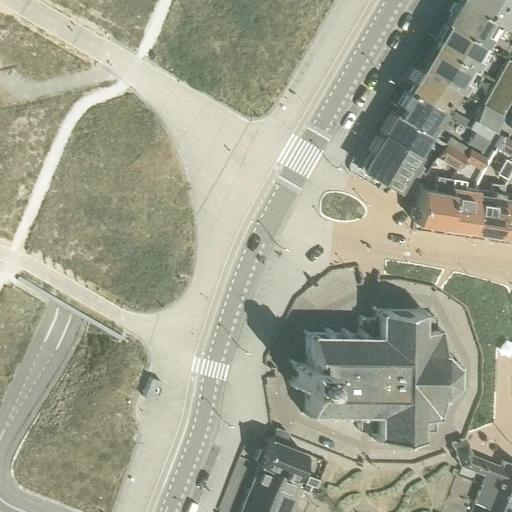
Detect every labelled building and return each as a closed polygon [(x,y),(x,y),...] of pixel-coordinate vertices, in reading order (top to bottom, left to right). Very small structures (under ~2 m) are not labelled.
[(511,0),(456,0),(455,1),(488,20),(499,26),(511,4),(511,0)] [(475,42),(488,20),(455,1),(443,22),(475,42)] [(484,47),(475,42),(443,22),(429,45),(464,66),(475,48),(481,52),(484,47)] [(451,88),(464,66),(429,45),(417,67),(448,86),(451,88)] [(511,62),(504,58),(490,81),(509,92),(511,86),(511,62)] [(435,108),(448,86),(417,67),(415,66),(402,89),(435,108)] [(502,104),(509,92),(490,81),(477,103),(478,103),(477,103),(497,115),(503,104),(502,104)] [(397,105),(393,113),(422,131),(435,108),(402,89),(401,91),(394,103),(397,105)] [(153,113),(144,103),(145,107),(145,114),(147,117),(149,119),(149,121),(149,123),(149,126),(147,128),(146,129),(145,130),(147,137),(145,138),(143,140),(141,141),(139,144),(138,147),(137,150),(138,154),(121,162),(132,185),(168,168),(172,169),(175,171),(177,174),(180,177),(181,181),(187,193),(191,198),(189,190),(187,180),(183,168),(179,157),(176,152),(173,145),(167,135),(160,123),(153,113)] [(448,116),(456,121),(483,137),(497,115),(477,103),(468,119),(451,110),(448,116)] [(422,132),(422,131),(391,112),(366,154),(371,157),(362,171),(390,187),(392,184),(404,191),(417,170),(405,163),(422,132)] [(466,137),(464,142),(476,149),(483,137),(456,121),(453,126),(464,132),(462,135),(466,137)] [(492,146),(511,156),(511,140),(499,134),(492,146)] [(458,153),(463,145),(448,135),(442,143),(458,153)] [(430,160),(442,143),(433,138),(421,154),(430,160)] [(442,143),(430,160),(440,167),(443,163),(454,169),(460,159),(467,148),(463,145),(458,153),(442,143)] [(467,148),(460,159),(476,168),(483,156),(467,148)] [(412,217),(412,221),(442,226),(449,177),(433,175),(431,189),(417,188),(414,207),(411,207),(409,217),(412,217)] [(461,179),(449,177),(442,226),(466,229),(472,186),(460,185),(461,179)] [(472,186),(466,229),(491,233),(497,195),(499,183),(487,182),(486,188),(472,186)] [(511,197),(497,195),(491,233),(511,235),(511,197)] [(442,398),(439,393),(449,384),(456,387),(458,383),(451,380),(451,366),(458,364),(456,360),(450,363),(440,353),(442,348),(439,346),(437,351),(436,351),(437,330),(439,328),(437,327),(435,328),(433,328),(433,316),(417,316),(417,311),(420,308),(418,306),(414,309),(376,309),(373,306),(370,308),(373,311),(373,315),(358,315),(357,316),(357,328),(356,328),(356,333),(343,333),(343,328),(340,328),(340,332),(327,332),(327,328),(324,328),(324,332),(306,332),(303,329),(301,332),(304,334),(304,354),(306,354),(306,363),(293,363),(289,358),(287,361),(291,365),(291,379),(286,383),(288,385),(292,381),(304,382),(303,412),(323,412),(323,416),(326,416),(326,412),(339,412),(339,416),(342,416),(342,412),(355,412),(355,417),(356,417),(356,429),(357,430),(373,430),(372,434),(369,437),(371,439),(375,436),(413,437),(416,440),(418,438),(415,435),(415,429),(432,430),(432,417),(434,417),(435,419),(438,417),(436,415),(436,395),(438,400),(442,398)] [(142,397),(158,403),(165,384),(148,378),(142,397)] [(275,427),(271,429),(267,438),(282,444),(287,432),(275,427)] [(256,464),(288,476),(294,479),(300,465),(294,463),(299,451),(282,444),(268,438),(267,438),(264,437),(254,463),(256,464)] [(450,443),(451,447),(452,451),(454,455),(466,451),(465,447),(462,438),(450,443)] [(457,464),(459,465),(482,475),(478,485),(508,497),(511,485),(511,464),(501,460),(498,466),(468,454),(466,451),(454,455),(457,464)] [(294,480),(294,479),(288,476),(256,464),(236,511),(287,511),(294,496),(289,494),(295,480),(294,480)] [(301,483),(312,487),(315,479),(304,475),(301,483)] [(481,505),(478,511),(501,511),(508,497),(478,485),(471,502),(481,505)]
